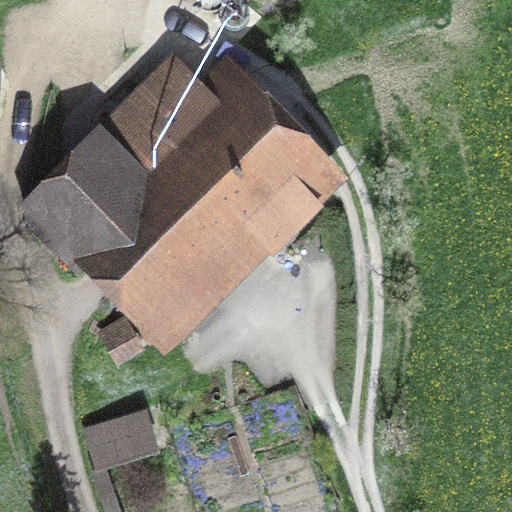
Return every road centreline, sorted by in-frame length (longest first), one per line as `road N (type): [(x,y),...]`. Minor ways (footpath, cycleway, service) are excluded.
road 1 (track): [(345,445),(361,409),(370,272),(351,182),(331,146),(233,54),(160,15),(95,12),(69,24),(37,57),(14,156),(10,220),(26,316),(82,511)]
road 2 (track): [(302,345),(372,511)]
